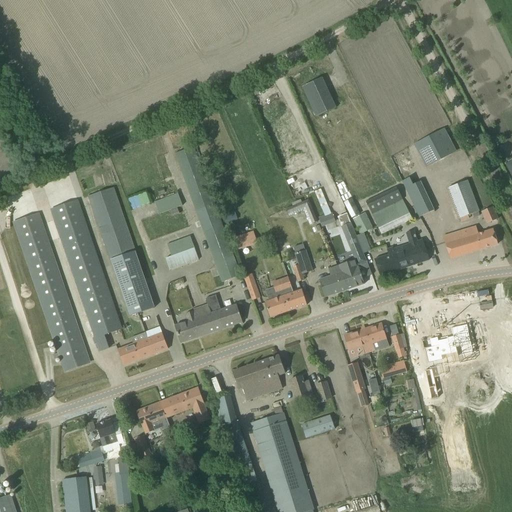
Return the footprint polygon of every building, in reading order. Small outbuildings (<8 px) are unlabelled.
[(302,87),(315,117),(335,107),(322,78),(302,87)] [(300,131),(304,129),(295,111),(291,113),(300,131)] [(414,144),(426,167),(456,152),(444,128),(414,144)] [(175,154),(222,283),(241,276),(194,147),(175,154)] [(286,175),(291,193),(303,190),(298,172),(286,175)] [(402,181),(419,217),(434,210),(420,181),(413,185),(409,178),(402,181)] [(447,188),(459,218),(479,211),(467,180),(447,188)] [(365,201),(381,235),(412,220),(396,186),(365,201)] [(110,261),(135,252),(113,188),(88,197),(110,261)] [(126,197),(130,209),(148,203),(144,191),(126,197)] [(154,203),(159,214),(182,206),(178,194),(154,203)] [(344,202),(351,218),(359,214),(352,199),(344,202)] [(117,320),(77,200),(51,209),(97,342),(100,351),(108,348),(104,335),(121,329),(117,320)] [(305,211),(310,224),(317,221),(308,200),(286,209),(289,216),(302,211),(303,212),(305,211)] [(498,219),(492,207),(481,212),(487,224),(498,219)] [(222,216),(225,225),(237,220),(234,212),(222,216)] [(332,213),(318,217),(322,226),(335,222),(332,213)] [(360,235),(358,235),(361,243),(359,244),(363,254),(371,250),(363,232),(373,228),(365,213),(352,219),(360,235)] [(87,356),(38,214),(13,222),(62,364),(64,364),(66,371),(87,364),(85,357),(87,356)] [(364,284),(358,267),(357,268),(357,266),(366,262),(363,254),(359,244),(361,243),(358,235),(356,236),(351,223),(341,227),(355,260),(339,265),(339,266),(329,269),(331,276),(319,281),(325,297),(364,284)] [(443,236),(447,250),(450,259),(498,244),(493,229),(479,234),(476,226),(443,236)] [(232,238),(236,250),(253,244),(254,247),(258,246),(253,231),(232,238)] [(405,250),(400,251),(395,253),(393,248),(387,250),(388,255),(375,260),(380,276),(430,259),(422,240),(403,246),(405,250)] [(294,254),(298,265),(301,274),(302,274),(312,271),(306,250),(305,250),(303,244),(293,247),(295,254),(294,254)] [(165,258),(170,270),(198,259),(194,248),(165,258)] [(110,261),(130,317),(154,308),(135,252),(110,261)] [(298,265),(292,267),(297,282),(304,280),(302,274),(301,274),(298,265)] [(244,277),(252,301),(260,298),(252,274),(244,277)] [(293,292),(288,278),(272,283),(277,298),(265,303),(270,318),(306,305),(301,289),(293,292)] [(174,326),(177,334),(180,344),(242,323),(236,305),(220,310),(216,295),(205,299),(211,314),(196,319),(194,312),(185,315),(187,322),(174,326)] [(397,331),(393,323),(383,328),(387,336),(397,331)] [(375,350),(388,346),(381,324),(345,335),(352,358),(375,350)] [(474,353),(467,325),(452,328),(453,334),(422,341),(424,350),(425,349),(429,363),(443,360),(442,356),(457,353),(458,357),(474,353)] [(146,336),(143,337),(144,340),(118,350),(124,366),(168,349),(160,327),(145,333),(146,336)] [(392,338),(395,351),(403,349),(400,336),(392,338)] [(242,388),(247,401),(282,389),(278,376),(285,373),(279,356),(232,372),(238,390),(242,388)] [(380,367),(383,379),(390,377),(407,373),(403,361),(380,367)] [(348,366),(360,408),(369,405),(364,390),(365,389),(357,363),(348,366)] [(289,380),(292,390),(296,402),(313,397),(308,381),(304,383),(302,376),(289,380)] [(407,389),(415,387),(413,378),(405,380),(407,389)] [(316,385),(319,395),(321,402),(332,399),(326,382),(316,385)] [(170,427),(166,418),(193,408),(199,423),(209,419),(197,388),(137,411),(140,421),(145,434),(154,431),(151,424),(158,421),(162,431),(170,427)] [(230,395),(214,400),(222,428),(223,427),(236,468),(251,463),(237,423),(230,395)] [(251,424),(277,511),(311,511),(314,511),(284,414),(251,424)] [(330,416),(302,425),(306,438),(334,429),(330,416)] [(120,448),(118,443),(111,420),(96,425),(104,450),(101,451),(101,450),(77,457),(80,467),(104,460),(103,456),(102,455),(120,448)] [(92,422),(85,424),(87,430),(94,428),(92,422)] [(134,439),(141,458),(151,454),(144,436),(134,439)] [(114,465),(118,506),(132,504),(128,464),(114,465)] [(93,474),(94,480),(103,479),(101,470),(94,471),(94,473),(93,474)] [(211,479),(215,491),(231,487),(227,475),(211,479)] [(67,479),(63,480),(66,505),(66,511),(89,511),(90,511),(86,479),(86,477),(67,479)] [(0,498),(0,511),(15,511),(10,495),(0,498)]
